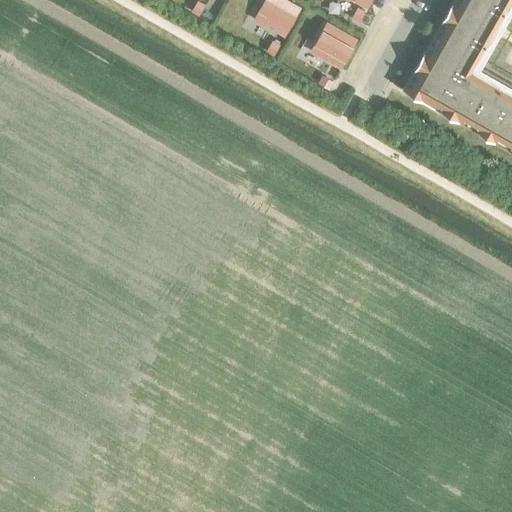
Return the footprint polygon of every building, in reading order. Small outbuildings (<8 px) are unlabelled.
[(284,35),(300,7),(286,0),(264,0),(258,11),(268,17),(264,24),(284,35)] [(511,0),(462,0),(409,93),(446,114),(510,0),(511,0)] [(192,11),(199,15),(205,5),(198,1),(192,11)] [(357,7),(352,18),(359,22),(364,11),(357,7)] [(323,57),(340,67),(356,39),(326,22),(315,43),(328,50),(323,57)] [(279,45),(272,41),(266,51),(273,55),(279,45)] [(321,76),(317,83),(328,89),(332,82),(321,76)] [(511,148),(510,151),(511,151),(511,93),(482,76),(475,89),(468,85),(450,116),(458,121),(463,114),(511,141),(511,148)]
